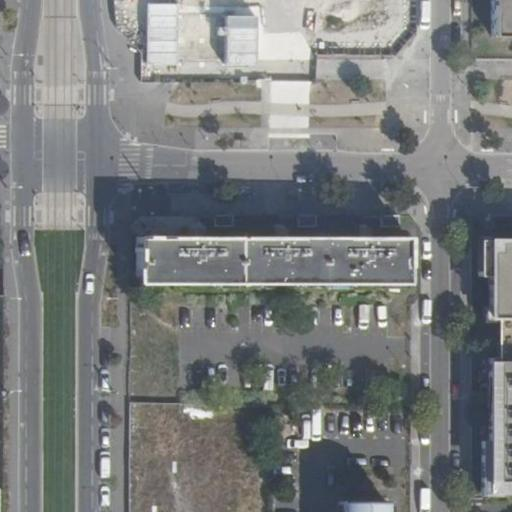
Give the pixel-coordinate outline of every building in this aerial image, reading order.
[(169,52),(270,56),(272,19),(258,18),(258,0),(213,0),(213,6),(179,5),(179,0),(153,0),(152,30),(170,31),(169,52)] [(511,0),(483,0),(484,33),(511,34),(511,0)] [(511,234),(481,234),(480,497),(511,495),(511,234)] [(409,237),(140,235),(140,278),(409,280),(409,237)] [(341,498),(341,511),(384,511),(384,498),(341,498)]
